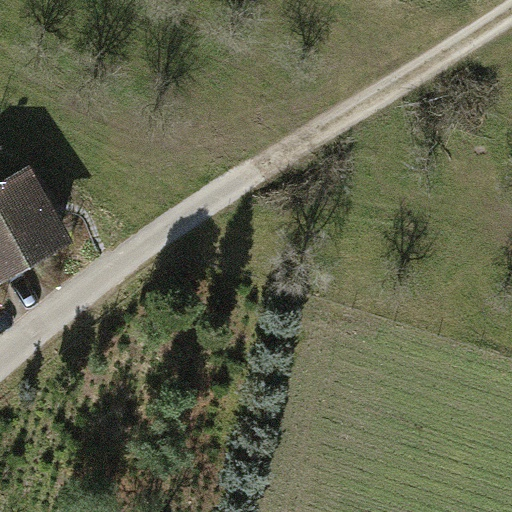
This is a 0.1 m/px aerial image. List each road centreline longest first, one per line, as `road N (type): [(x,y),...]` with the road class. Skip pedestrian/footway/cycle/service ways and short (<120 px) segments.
road 1 (residential): [(0,375),(261,184)]
road 2 (track): [(511,24),(261,184)]
